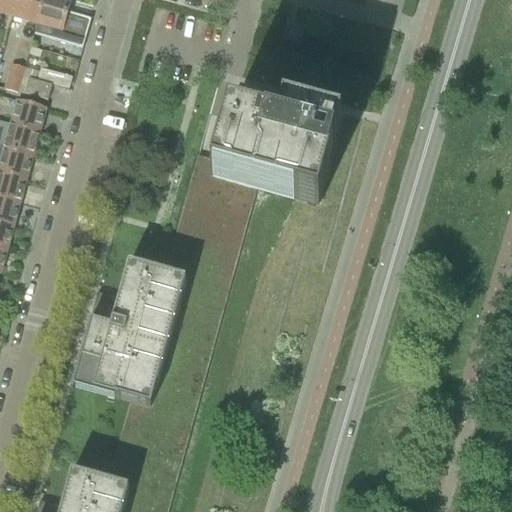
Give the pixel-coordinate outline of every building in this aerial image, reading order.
[(0,0),(0,14),(13,18),(18,0),(0,0)] [(18,0),(13,18),(37,25),(44,0),(18,0)] [(63,0),(44,0),(37,25),(61,32),(58,44),(82,51),(91,21),(67,14),(70,2),(63,0)] [(289,37),(300,40),(301,40),(304,28),(292,25),(289,37)] [(10,67),(7,78),(21,82),(24,71),(10,67)] [(7,78),(3,91),(17,94),(21,82),(7,78)] [(24,96),(47,103),(52,88),(28,81),(24,96)] [(168,511),(257,188),(319,205),(340,127),(295,114),(232,97),(215,162),(196,157),(163,276),(128,267),(118,302),(97,296),(90,321),(98,323),(97,326),(90,323),(70,394),(72,395),(74,391),(113,402),(114,400),(128,404),(115,452),(106,485),(70,475),(61,510),(40,504),(37,511),(168,511)] [(17,103),(10,127),(38,135),(45,110),(17,103)] [(10,127),(0,124),(0,149),(32,158),(38,135),(10,127)] [(0,174),(25,182),(32,158),(0,149),(0,174)] [(0,200),(19,205),(25,182),(0,174),(0,200)] [(0,225),(12,229),(19,205),(0,200),(0,225)] [(0,250),(6,252),(12,229),(0,225),(0,250)]
